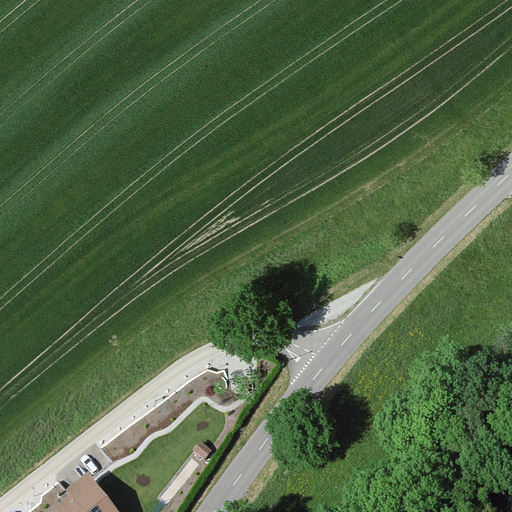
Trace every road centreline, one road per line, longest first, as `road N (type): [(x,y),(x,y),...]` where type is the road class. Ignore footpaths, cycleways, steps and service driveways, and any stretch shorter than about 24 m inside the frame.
road 1 (residential): [(0,506),(207,351),(260,340),(328,360)]
road 2 (tertiary): [(511,172),(328,360)]
road 3 (tertiary): [(328,360),(214,511)]
